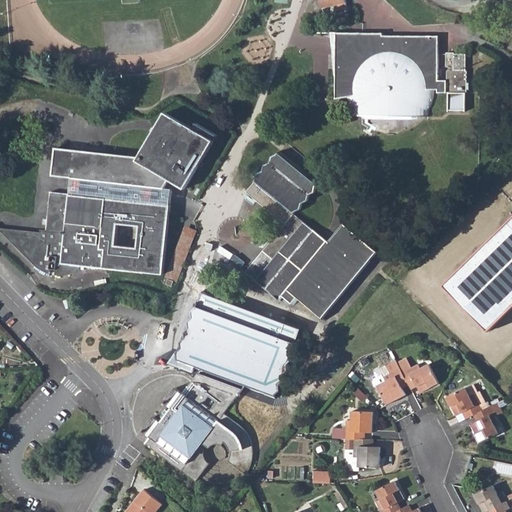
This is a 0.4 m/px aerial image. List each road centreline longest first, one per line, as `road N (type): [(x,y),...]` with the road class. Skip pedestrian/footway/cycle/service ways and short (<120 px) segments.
road 1 (residential): [(82,369),(24,436),(17,462),(32,489),(80,502)]
road 2 (residential): [(82,369),(108,400),(113,434),(80,502)]
